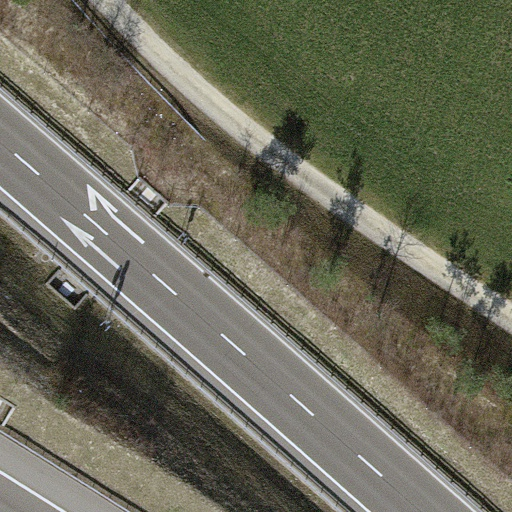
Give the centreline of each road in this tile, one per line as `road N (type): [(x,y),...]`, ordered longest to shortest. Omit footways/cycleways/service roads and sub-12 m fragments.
road 1 (motorway): [(423,511),(0,139)]
road 2 (track): [(107,0),(179,73),(313,184),(511,319)]
